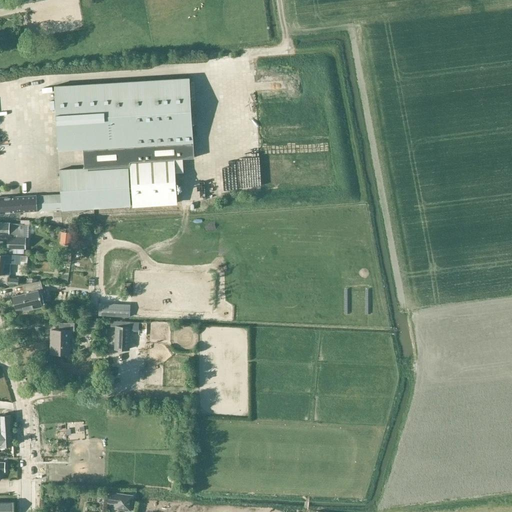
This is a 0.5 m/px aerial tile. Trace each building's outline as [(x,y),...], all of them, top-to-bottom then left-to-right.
[(34,1),(34,0),(0,0),(0,8),(35,2),(34,1)] [(0,215),(38,213),(51,212),(63,212),(64,212),(64,214),(68,213),(68,211),(131,207),(131,201),(133,200),(133,206),(177,203),(175,173),(183,173),(182,159),(194,158),(190,78),(54,86),(58,152),(88,150),(89,170),(60,172),(62,196),(37,198),(0,200),(0,215)] [(23,224),(9,224),(0,224),(0,236),(8,236),(8,238),(8,249),(26,249),(26,237),(23,237),(23,224)] [(72,233),(61,232),(60,244),(71,245),(72,233)] [(9,274),(10,264),(20,265),(21,258),(8,257),(8,258),(0,257),(0,275),(6,276),(6,274),(9,274)] [(43,291),(41,281),(22,285),(24,295),(14,298),(17,310),(22,309),(23,312),(42,307),(39,295),(44,294),(43,291)] [(111,321),(111,326),(116,327),(115,350),(130,350),(131,326),(130,326),(130,322),(111,321)] [(69,333),(74,333),(74,324),(59,324),(59,332),(52,332),(52,356),(69,356),(69,333)] [(0,430),(12,430),(11,416),(0,416),(0,430)] [(0,446),(13,446),(12,430),(0,430),(0,446)] [(132,496),(110,493),(109,503),(116,504),(115,509),(130,511),(132,496)] [(0,511),(13,511),(13,502),(0,501),(0,511)]
